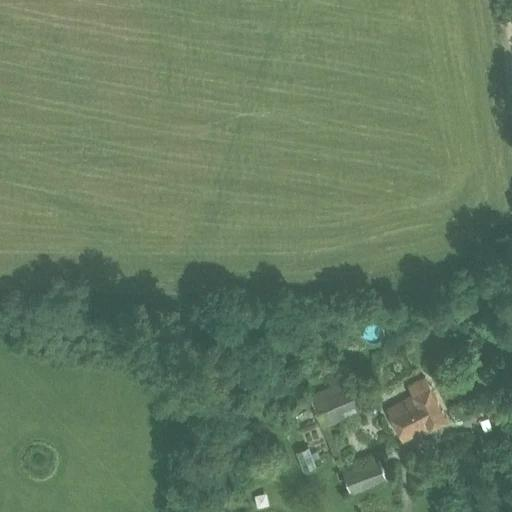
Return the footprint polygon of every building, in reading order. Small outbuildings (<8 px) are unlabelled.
[(427,319),(428,321),(429,324),(441,330),(446,328),(449,322),(447,316),(446,315),(436,311),(430,313),(427,319)] [(423,435),(428,432),(428,429),(447,419),(425,376),(408,385),(413,394),(386,407),(403,441),(420,433),(423,435)] [(323,425),(361,409),(348,379),(310,395),(323,425)] [(484,429),(497,422),(492,412),(479,419),(484,429)] [(351,493),(387,479),(379,454),(342,468),(351,493)]
